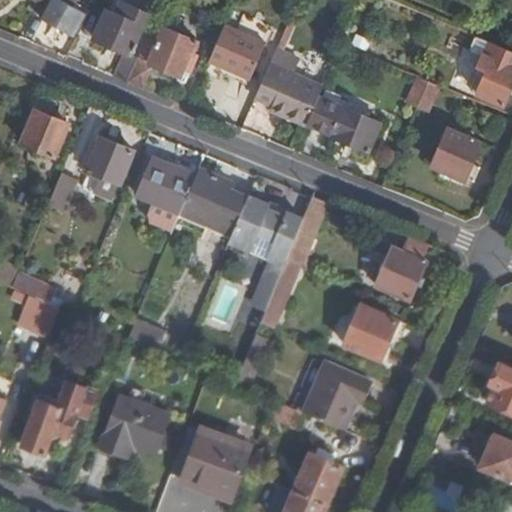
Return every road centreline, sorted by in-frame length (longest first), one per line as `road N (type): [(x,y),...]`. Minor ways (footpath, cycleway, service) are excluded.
road 1 (residential): [(0,49),(490,251)]
road 2 (residential): [(490,251),(376,511)]
